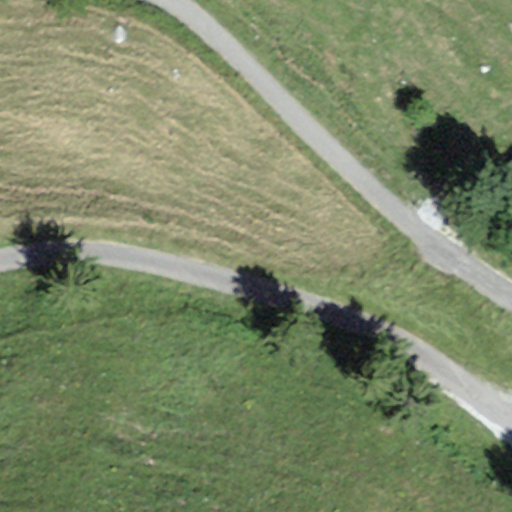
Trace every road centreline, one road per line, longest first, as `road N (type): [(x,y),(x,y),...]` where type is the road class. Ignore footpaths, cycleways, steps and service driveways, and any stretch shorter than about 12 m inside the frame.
road 1 (unclassified): [(511,403),(394,347),(189,274),(57,254),(0,268)]
road 2 (unclassified): [(169,0),(236,50),(380,195),(511,293)]
